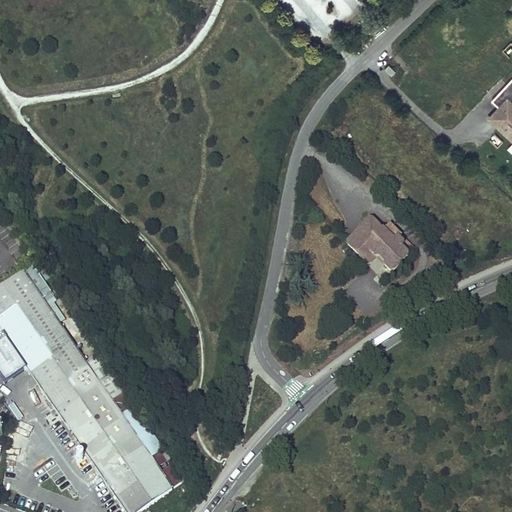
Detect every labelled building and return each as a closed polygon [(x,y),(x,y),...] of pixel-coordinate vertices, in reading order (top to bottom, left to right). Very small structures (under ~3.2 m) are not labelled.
[(389,65),(385,69),(392,75),(396,71),(389,65)] [(511,78),(491,101),(498,107),(487,118),(511,142),(511,78)] [(379,232),(379,229),(371,221),(367,221),(348,241),(348,244),(367,263),(371,263),(376,257),(380,257),(382,256),(387,261),(385,262),(385,266),(390,271),(394,271),(406,259),(406,255),(400,249),(402,247),(402,244),(397,240),(395,240),(393,242),(382,232),(379,232)] [(376,257),(385,266),(385,262),(387,261),(382,256),(380,257),(376,257)] [(34,267),(26,272),(47,303),(55,297),(34,267)] [(0,287),(0,337),(3,335),(126,511),(141,511),(176,489),(175,488),(163,471),(161,467),(124,414),(114,400),(89,364),(75,343),(70,336),(52,310),(47,303),(26,272),(25,271),(0,287)] [(62,303),(52,310),(70,336),(80,329),(62,303)] [(75,343),(89,364),(97,359),(88,345),(79,341),(75,343)] [(97,359),(89,364),(114,400),(128,391),(102,355),(97,359)] [(9,407),(18,419),(23,416),(14,404),(9,407)] [(135,407),(124,414),(161,467),(171,460),(135,407)] [(163,471),(175,488),(183,482),(171,466),(163,471)]
